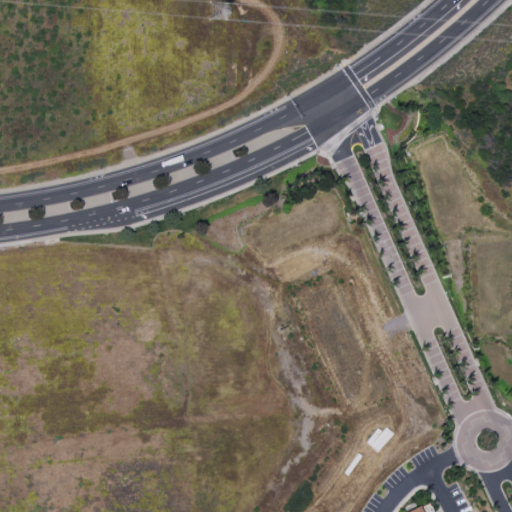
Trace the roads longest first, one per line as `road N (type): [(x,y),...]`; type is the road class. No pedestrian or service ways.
road 1 (track): [(245,0),(282,31),(276,56),(228,105),(81,157),(0,172)]
road 2 (residential): [(492,421),(357,107)]
road 3 (residential): [(325,125),(467,429)]
road 4 (secondary): [(310,100),(184,160),(100,187),(0,205)]
road 5 (secondary): [(132,205),(325,125)]
road 6 (secondary): [(357,107),(492,0)]
road 7 (residential): [(485,420),(467,429),(463,445),(470,459),(487,465),(500,459),(507,441),(498,424),(485,420)]
road 8 (secondary): [(451,0),(341,81)]
road 9 (secondary): [(0,231),(132,205)]
